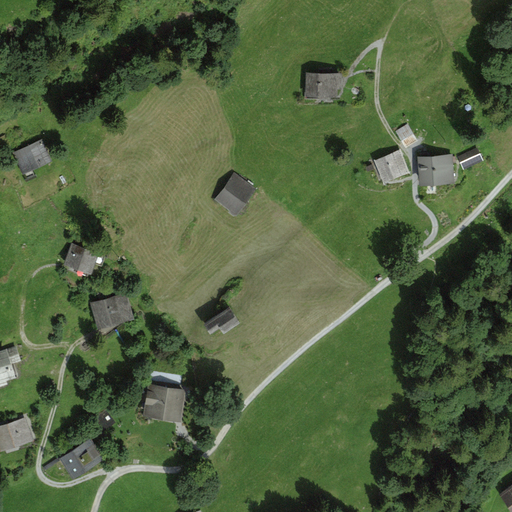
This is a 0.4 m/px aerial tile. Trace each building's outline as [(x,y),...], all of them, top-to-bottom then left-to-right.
[(333,89),(333,82),(337,82),(337,70),(306,70),(306,83),(306,88),(316,89),(333,89)] [(303,95),(316,95),(316,89),(306,88),(306,83),(303,83),(303,95)] [(395,128),(403,141),(413,135),(405,121),(395,128)] [(17,159),(22,168),(29,164),(48,155),(40,137),(16,149),(20,158),(17,159)] [(458,153),(462,161),(478,153),(474,145),(458,153)] [(375,156),(383,175),(405,166),(398,147),(375,156)] [(419,150),(420,177),(451,175),(450,152),(427,153),(427,150),(419,150)] [(22,168),(25,174),(32,171),(29,164),(22,168)] [(214,195),(233,208),(247,189),(246,188),(250,183),(233,170),(214,195)] [(83,264),(86,256),(91,258),(94,259),(97,251),(72,242),(66,257),(83,264)] [(65,260),(87,268),(91,258),(86,256),(83,264),(66,257),(65,260)] [(90,301),(95,320),(120,313),(129,310),(124,291),(109,296),(107,286),(96,289),(98,299),(90,301)] [(218,322),(222,327),(236,318),(227,304),(221,308),(218,304),(212,308),(215,312),(203,319),(209,328),(218,322)] [(16,350),(14,344),(6,347),(8,353),(16,350)] [(11,374),(16,372),(11,358),(17,356),(16,350),(8,353),(6,347),(3,348),(11,374)] [(3,376),(11,374),(3,348),(0,348),(0,374),(1,377),(3,376)] [(151,368),(150,376),(179,381),(180,373),(151,368)] [(153,410),(154,404),(173,407),(176,394),(180,395),(182,388),(149,382),(144,408),(153,410)] [(176,394),(173,407),(154,404),(153,410),(177,414),(180,395),(176,394)] [(0,422),(0,444),(30,435),(23,415),(0,422)] [(80,462),(82,465),(99,454),(88,436),(61,453),(70,467),(71,468),(80,462)] [(80,462),(71,468),(70,467),(67,469),(70,473),(82,465),(80,462)] [(511,475),(498,486),(511,505),(511,475)]
